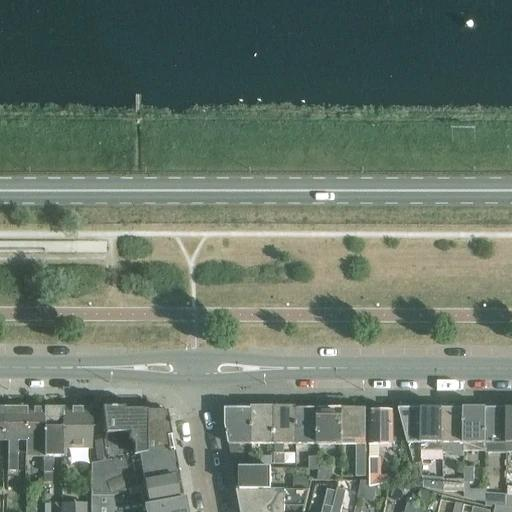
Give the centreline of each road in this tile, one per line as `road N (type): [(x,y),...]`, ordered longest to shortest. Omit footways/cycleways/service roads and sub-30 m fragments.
road 1 (secondary): [(511,190),(0,190)]
road 2 (tertiary): [(271,368),(511,369)]
road 3 (tertiary): [(271,368),(194,357),(120,368)]
road 4 (residential): [(213,511),(194,381)]
road 5 (tertiary): [(0,368),(120,368)]
